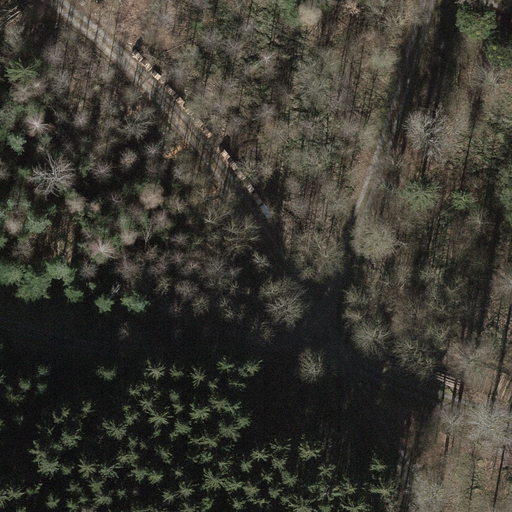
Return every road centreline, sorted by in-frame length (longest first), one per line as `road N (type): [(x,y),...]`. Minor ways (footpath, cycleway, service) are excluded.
road 1 (track): [(0,323),(106,351),(175,358),(248,357),(292,340),(323,303),(422,0)]
road 2 (track): [(511,410),(345,362),(323,303),(173,106),(49,0)]
road 3 (track): [(345,362),(429,511)]
